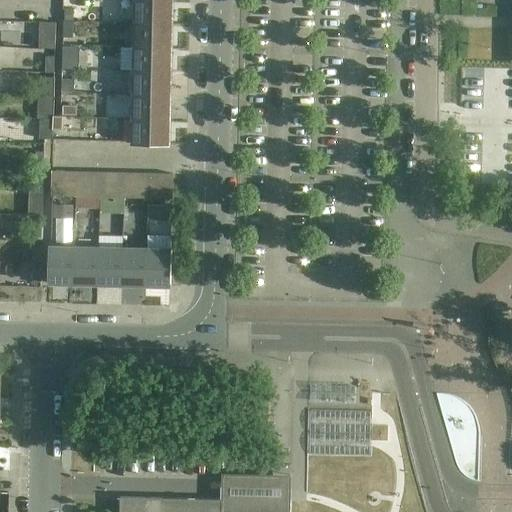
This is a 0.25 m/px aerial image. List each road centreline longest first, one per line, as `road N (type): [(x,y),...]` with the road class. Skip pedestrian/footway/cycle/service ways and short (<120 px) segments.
road 1 (residential): [(192,337),(207,309),(219,0)]
road 2 (residential): [(511,232),(451,223),(432,214),(423,194),(428,0)]
road 3 (residential): [(39,511),(44,333)]
road 4 (residential): [(192,337),(44,333)]
